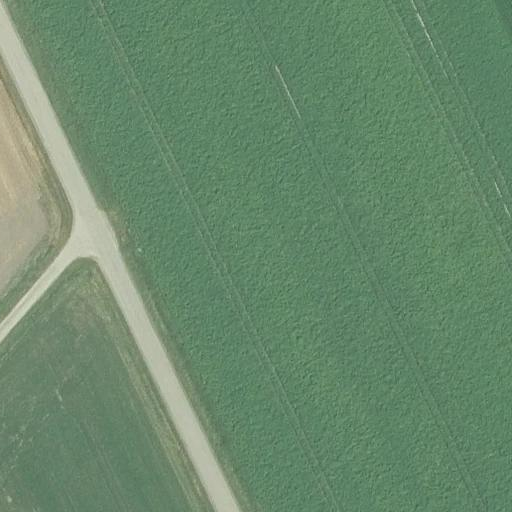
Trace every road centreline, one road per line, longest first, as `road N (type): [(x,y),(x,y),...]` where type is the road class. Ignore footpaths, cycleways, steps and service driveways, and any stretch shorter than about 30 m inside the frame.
road 1 (tertiary): [(227,511),(97,234)]
road 2 (tertiary): [(97,234),(0,27)]
road 3 (unclassified): [(0,332),(66,255),(97,234)]
